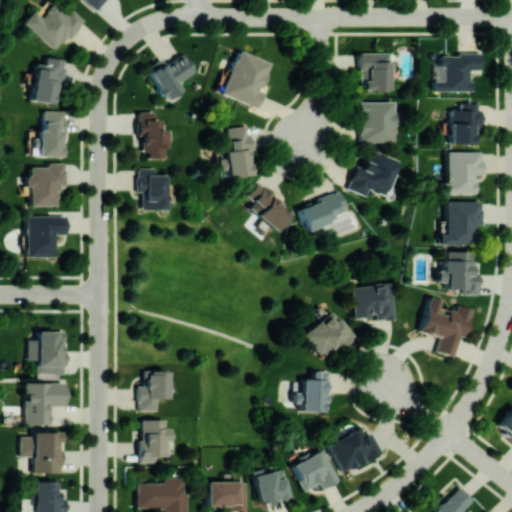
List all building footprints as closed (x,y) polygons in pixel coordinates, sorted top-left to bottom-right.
[(81,0),(91,8),(98,0),(81,0)] [(20,22),(53,51),(81,19),(70,8),(65,14),(52,2),(39,17),(31,10),(20,22)] [(219,94),(254,107),(260,91),(257,90),(268,62),(235,49),(219,94)] [(387,51),(357,52),(358,90),(387,89),(387,51)] [(163,64),(158,57),(142,67),(162,99),(178,89),(174,83),(192,71),(180,53),(163,64)] [(432,90),(469,91),(469,69),(479,69),(480,54),(441,53),(440,80),(432,80),(432,90)] [(28,100),(55,103),(59,58),(43,57),(42,65),(32,64),(28,100)] [(356,142),(392,141),(392,101),(356,101),(356,142)] [(448,109),(448,143),(476,143),(476,103),(458,102),(458,109),(448,109)] [(34,155),(61,155),(60,109),(40,110),(40,129),(34,129),(34,155)] [(163,128),(157,128),(157,119),(152,119),(152,111),(135,111),(135,134),(141,134),(141,158),(163,157),(163,128)] [(248,173),(243,125),(223,127),(225,149),(220,150),(223,176),(248,173)] [(344,188),(362,195),(364,189),(381,195),(394,158),(366,148),(358,170),(351,167),(344,188)] [(472,192),(472,174),(479,174),(479,151),(444,151),(445,182),(437,182),(437,192),(472,192)] [(26,204),(54,205),(54,184),(61,184),(61,162),(45,162),(45,166),(26,166),(26,204)] [(164,208),(163,173),(153,174),(153,167),(135,167),(136,191),(139,191),(139,209),(164,208)] [(286,209),(250,182),(240,195),(256,207),(250,215),(270,230),(286,209)] [(299,228),(331,220),(329,210),(341,206),(336,190),(312,197),(313,202),(294,207),(299,228)] [(437,244),(472,243),(472,223),(479,223),(479,200),(443,201),(444,233),(437,233),(437,244)] [(23,256),(51,255),(51,233),(62,233),(62,215),(22,215),(23,256)] [(473,250),(443,250),(442,269),(435,269),(434,281),(443,281),(443,288),(460,289),(460,293),(472,294),(473,250)] [(349,285),(350,316),(372,315),(372,319),(390,319),(389,284),(349,285)] [(451,355),(456,335),(462,336),(469,308),(455,305),(453,310),(436,306),(438,299),(426,296),(418,332),(437,337),(433,351),(451,355)] [(340,345),(351,334),(328,309),(299,335),(318,356),(336,340),(340,345)] [(62,330),(34,330),(34,373),(61,373),(62,330)] [(153,410),(153,397),(164,398),(165,370),(143,370),(143,387),(135,387),(134,409),(153,410)] [(297,410),(323,411),(324,370),(308,370),(307,378),(298,377),(298,391),(290,391),(290,402),(298,403),(297,410)] [(21,423),(47,424),(48,404),(62,404),(62,382),(22,381),(21,423)] [(511,435),(511,409),(509,407),(496,423),(511,435)] [(166,455),(166,427),(162,427),(162,418),(136,419),(137,462),(153,462),(153,456),(166,455)] [(377,454),(369,432),(361,435),(358,428),(325,440),(336,469),(377,454)] [(17,455),(30,456),(30,471),(58,472),(59,431),(30,431),(29,435),(17,435),(17,455)] [(319,487),(335,480),(321,449),(288,463),(299,490),(317,482),(319,487)] [(254,501),(263,499),(263,502),(286,498),(281,468),(258,472),(258,469),(249,470),(254,501)] [(134,483),(134,507),(160,507),(159,511),(184,511),(185,477),(161,477),(161,482),(134,483)] [(30,511),(61,511),(62,498),(56,498),(56,480),(32,480),(30,511)] [(242,510),(242,481),(203,481),(203,505),(225,505),(225,510),(242,510)] [(424,511),(457,511),(470,501),(457,486),(444,498),(440,494),(423,510),(424,511)]
